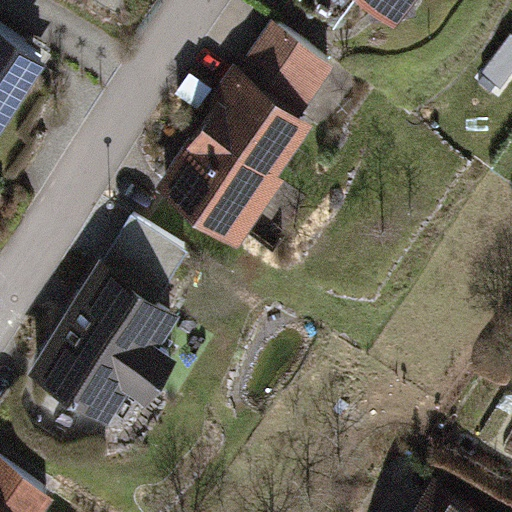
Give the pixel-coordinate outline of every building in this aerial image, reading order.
[(381,0),(407,18),(419,0),(381,0)] [(338,63),(269,19),(161,188),(246,242),(324,120),(308,110),(338,63)] [(0,140),(54,57),(0,22),(0,140)] [(188,307),(104,252),(29,366),(114,421),(188,307)] [(0,456),(0,511),(51,511),(63,497),(2,454),(0,456)] [(490,511),(436,477),(412,511),(490,511)]
